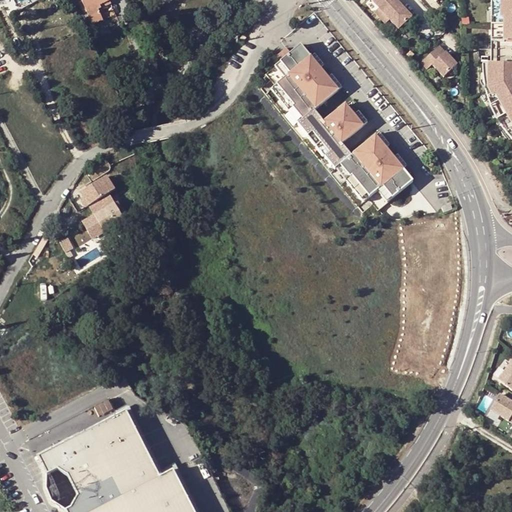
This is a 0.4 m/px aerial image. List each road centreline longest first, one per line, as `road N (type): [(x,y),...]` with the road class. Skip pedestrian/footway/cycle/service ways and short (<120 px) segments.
road 1 (residential): [(277,18),(212,114),(81,161),(0,288)]
road 2 (residential): [(124,0),(153,81),(184,73),(244,5),(257,2),(277,18)]
road 3 (tertiary): [(490,237),(472,174),(417,106)]
road 4 (tertiary): [(417,106),(463,194),(473,238)]
road 5 (tertiary): [(445,408),(492,275)]
road 6 (tertiary): [(327,0),(417,106)]
road 7 (tertiary): [(474,274),(445,408)]
road 8 (tertiary): [(445,408),(372,511)]
